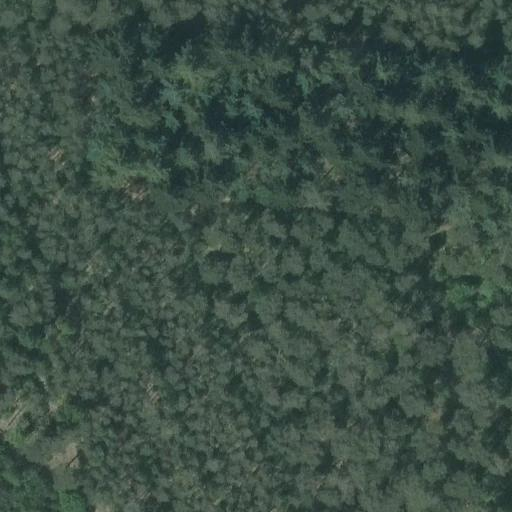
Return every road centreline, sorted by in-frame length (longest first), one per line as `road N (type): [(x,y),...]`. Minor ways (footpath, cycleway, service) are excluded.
road 1 (track): [(209,0),(199,27),(511,43)]
road 2 (track): [(95,511),(0,298)]
